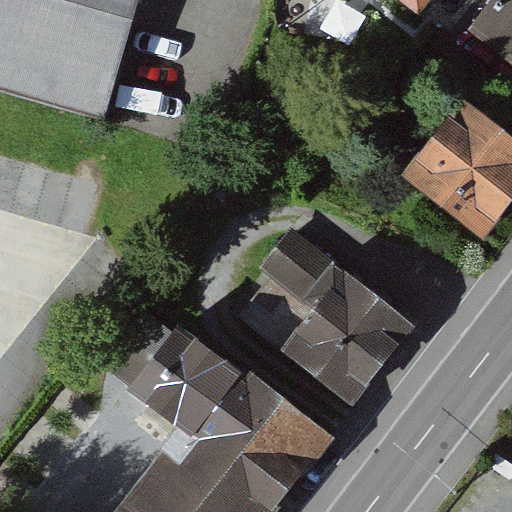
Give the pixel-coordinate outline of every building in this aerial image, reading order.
[(0,0),(0,92),(99,119),(131,0),(0,0)] [(447,0),(378,0),(421,33),(447,0)] [(511,0),(499,0),(467,37),(511,75),(511,0)] [(511,217),(511,148),(469,114),(407,191),(484,252),(511,217)] [(410,328),(302,241),(265,287),(300,315),(267,355),(339,414),(410,328)] [(294,511),(337,459),(180,334),(129,399),(183,443),(127,511),(294,511)]
